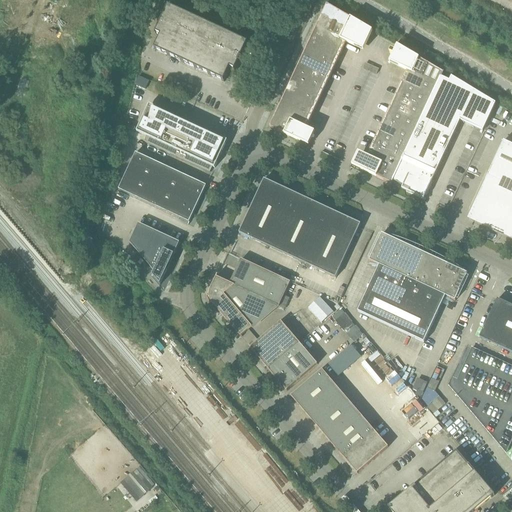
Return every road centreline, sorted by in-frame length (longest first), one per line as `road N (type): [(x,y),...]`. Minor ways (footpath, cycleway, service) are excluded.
road 1 (unclassified): [(251,152),(188,289),(190,309),(357,511)]
road 2 (unknown): [(302,172),(361,56),(384,58),(384,83),(335,186)]
road 3 (unclassified): [(511,266),(251,152)]
road 4 (unknown): [(214,233),(329,288),(341,279),(371,203)]
road 5 (unclassified): [(511,93),(350,0)]
